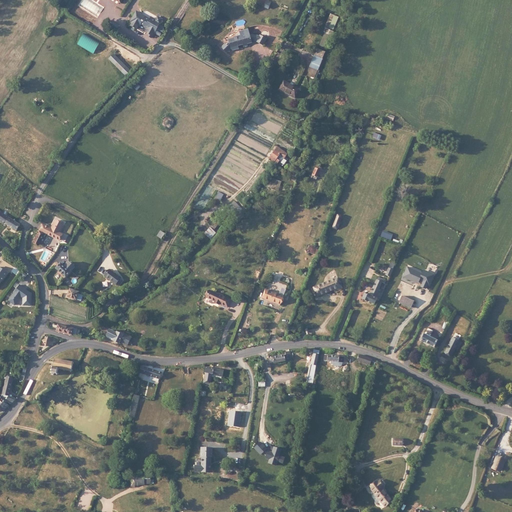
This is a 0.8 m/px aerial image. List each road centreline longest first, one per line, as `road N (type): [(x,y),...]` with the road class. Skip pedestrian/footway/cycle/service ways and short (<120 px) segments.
road 1 (secondary): [(76,343),(163,361),(334,345),(511,412)]
road 2 (residential): [(305,3),(141,282),(89,325),(42,316)]
